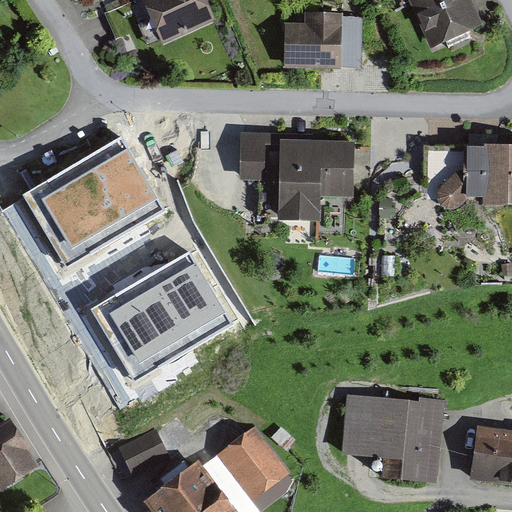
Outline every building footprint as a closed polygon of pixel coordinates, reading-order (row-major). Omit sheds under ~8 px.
[(198,0),(151,0),(150,1),(166,37),(206,18),(198,0)] [(413,0),(434,45),(478,26),(466,0),(413,0)] [(289,28),(288,66),(356,67),(357,19),(309,18),(309,29),(289,28)] [(165,211),(121,138),(23,196),(67,270),(165,211)] [(264,217),(316,218),(317,194),(351,195),(351,148),(245,144),(244,177),(265,178),(264,217)] [(495,150),(469,149),(469,152),(428,151),(428,184),(446,185),(440,194),(440,199),(443,205),(448,207),(455,207),(460,205),(468,198),(511,198),(511,150),(508,150),(508,148),(506,146),(504,144),(501,144),(498,145),(496,147),(495,150)] [(235,325),(191,251),(92,310),(136,383),(235,325)] [(440,398),(347,394),(344,449),(386,451),(385,476),(436,479),(440,398)] [(45,476),(33,456),(43,450),(22,417),(0,431),(0,493),(5,502),(45,476)] [(301,480),(257,424),(217,455),(260,511),(301,480)] [(511,431),(479,427),(472,479),(511,484),(511,431)] [(121,443),(130,471),(171,458),(161,430),(121,443)] [(146,511),(147,511),(233,511),(200,469),(146,511)]
